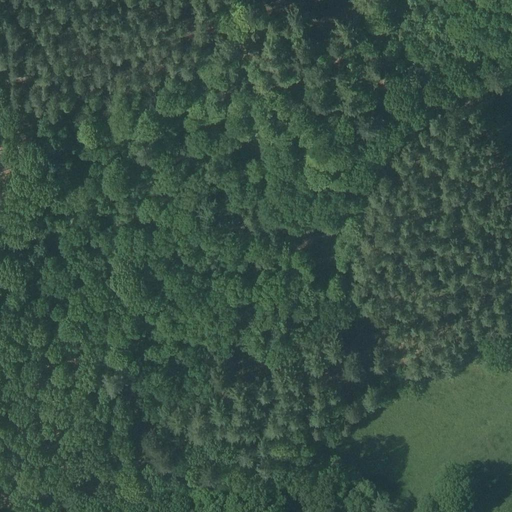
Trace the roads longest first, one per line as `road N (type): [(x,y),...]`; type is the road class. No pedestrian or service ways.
road 1 (track): [(511,39),(374,124),(348,281),(335,304),(259,353),(214,368),(164,369),(127,358),(0,281)]
road 2 (track): [(0,240),(51,133),(136,93),(222,82),(281,85),(374,124),(382,0)]
